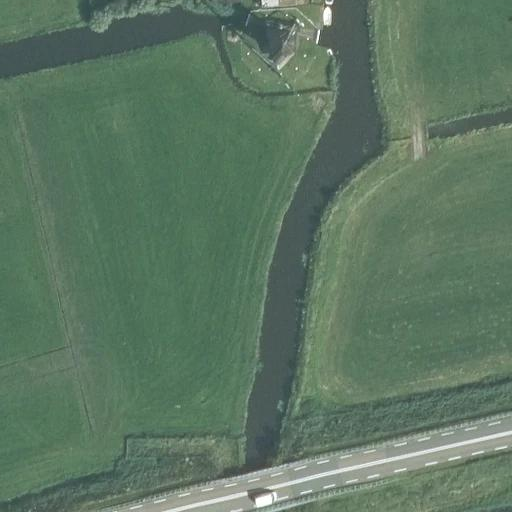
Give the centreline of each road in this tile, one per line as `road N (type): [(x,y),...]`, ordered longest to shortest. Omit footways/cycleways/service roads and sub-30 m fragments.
road 1 (track): [(308,64),(290,119),(235,146),(112,447)]
road 2 (secondary): [(183,511),(511,434)]
road 3 (track): [(232,511),(225,450),(112,447),(0,476)]
